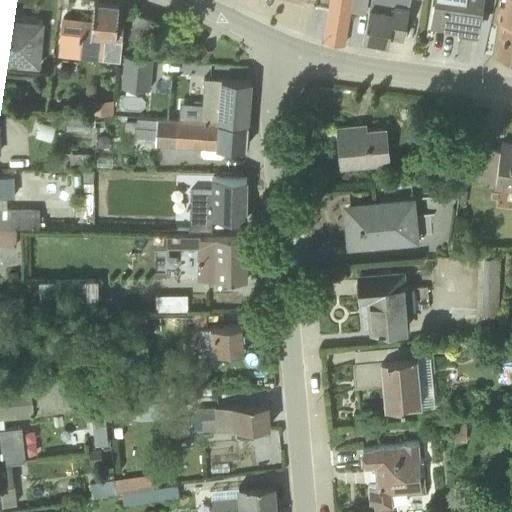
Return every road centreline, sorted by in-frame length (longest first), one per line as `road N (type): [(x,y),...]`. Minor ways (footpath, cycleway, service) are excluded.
road 1 (residential): [(303,511),(270,91),(274,50)]
road 2 (residential): [(511,87),(274,50)]
